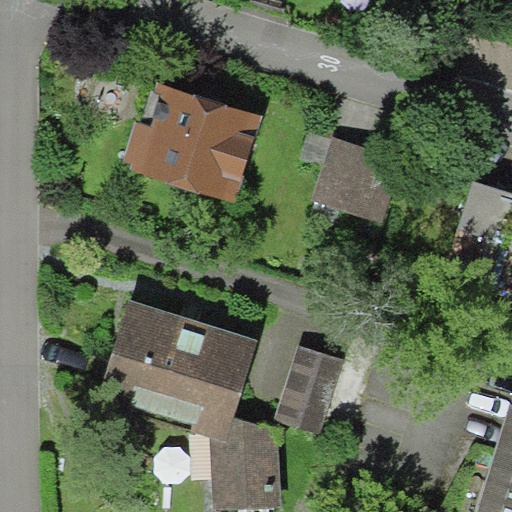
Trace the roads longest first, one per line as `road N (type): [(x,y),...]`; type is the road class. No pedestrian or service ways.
road 1 (residential): [(35,214),(505,381)]
road 2 (residential): [(511,129),(48,0)]
road 3 (residential): [(35,214),(47,511)]
road 4 (residential): [(26,0),(35,214)]
